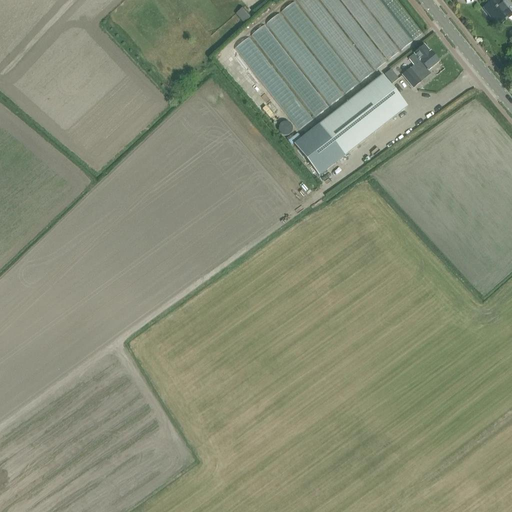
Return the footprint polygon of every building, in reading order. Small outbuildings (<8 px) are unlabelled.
[(388,64),(339,0),(306,0),(322,21),(337,9),(382,69),(388,64)] [(499,26),(511,16),(511,15),(500,0),(493,0),(483,8),(489,15),(490,14),(499,26)] [(309,33),(351,93),(359,87),(356,83),(360,80),(352,69),(356,66),(367,81),(377,73),(354,40),(349,43),(343,33),(334,39),(329,32),(320,38),(318,35),(316,36),(312,31),(309,33)] [(400,77),(410,89),(419,81),(414,74),(415,73),(418,77),(425,71),(422,67),(424,66),(428,71),(439,62),(431,52),(430,53),(424,46),(414,54),(420,61),(400,77)] [(407,108),(382,76),(294,145),(319,177),(407,108)] [(310,98),(323,115),(335,105),(323,89),(310,98)]
